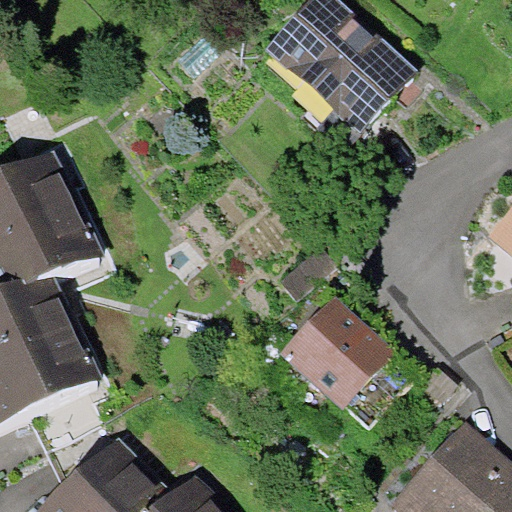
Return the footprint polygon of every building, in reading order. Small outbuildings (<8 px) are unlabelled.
[(341,0),(311,0),(267,48),(360,133),(419,68),(378,32),(374,36),(353,17),(356,13),(341,0)] [(0,290),(53,267),(98,247),(54,148),(0,172),(0,290)] [(511,208),(489,235),(511,254),(511,208)] [(279,282),(297,301),(335,266),(318,247),(279,282)] [(0,422),(103,377),(53,267),(0,290),(0,422)] [(365,322),(336,295),(281,353),(341,409),(396,351),(365,322)] [(511,511),(511,460),(502,452),(466,420),(391,506),(398,511),(511,511)] [(119,435),(35,511),(232,511),(195,472),(172,493),(119,435)]
